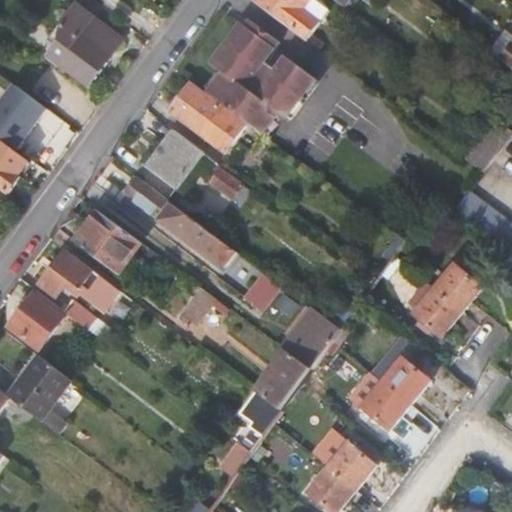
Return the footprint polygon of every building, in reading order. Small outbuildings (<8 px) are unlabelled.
[(329,11),(315,0),(258,0),(256,3),(307,41),(329,11)] [(59,42),(46,59),(60,69),(62,66),(89,86),(111,57),(108,54),(120,38),(75,5),(53,37),(59,42)] [(250,29),(244,25),(229,46),(262,70),(268,64),(282,44),(254,24),(250,29)] [(215,65),(226,74),(211,96),(250,125),(266,136),(280,117),(287,122),(303,100),(275,80),(262,99),(248,90),(262,70),(229,46),(215,65)] [(511,66),(511,46),(503,59),(511,66)] [(317,82),(288,62),(280,73),(275,80),(303,100),(317,82)] [(280,73),(268,64),(262,70),(275,80),(280,73)] [(262,99),(275,80),(262,70),(248,90),(262,99)] [(0,107),(0,136),(18,150),(48,109),(16,86),(0,107)] [(250,125),(211,96),(209,94),(205,98),(192,89),(172,115),(229,156),(238,142),(250,125)] [(499,150),(511,132),(511,128),(498,119),(483,139),(499,150)] [(266,136),(250,125),(238,142),(256,156),(269,139),(266,136)] [(179,191),(206,154),(178,134),(151,170),(179,191)] [(499,150),(483,139),(468,160),(483,171),(499,150)] [(8,167),(17,155),(0,143),(0,183),(10,169),(8,167)] [(242,206),(253,192),(219,168),(209,181),(242,206)] [(226,269),(238,252),(141,180),(129,196),(226,269)] [(453,210),(511,254),(511,221),(469,189),(453,210)] [(133,261),(144,245),(104,216),(80,247),(128,282),(139,266),(133,261)] [(386,258),(393,263),(408,241),(401,236),(386,258)] [(112,313),(125,295),(95,273),(93,276),(67,256),(44,288),(59,299),(66,290),(77,298),(82,292),(112,313)] [(436,278),(442,283),(434,293),(463,315),(482,290),(446,263),(436,278)] [(180,320),(203,289),(187,278),(165,309),(180,320)] [(444,342),(463,315),(434,293),(415,321),(444,342)] [(42,353),(67,319),(37,296),(12,330),(42,353)] [(96,319),(74,302),(66,314),(88,330),(96,319)] [(314,371),(344,330),(317,310),(287,351),(314,371)] [(424,359),(411,349),(407,354),(420,363),(424,359)] [(314,371),(287,351),(258,392),(270,402),(284,412),(314,371)] [(420,363),(407,354),(384,386),(412,407),(430,382),(415,371),(420,363)] [(46,423),(76,383),(44,359),(15,399),(46,423)] [(365,413),(392,434),(412,407),(384,386),(365,413)] [(0,416),(11,402),(0,393),(0,416)] [(259,426),(252,437),(261,444),(284,412),(270,402),(255,423),(259,426)] [(237,475),(253,449),(238,440),(222,466),(237,475)] [(377,467),(348,446),(330,471),(359,492),(377,467)] [(310,500),(327,511),(344,511),(359,492),(330,471),(310,500)]
